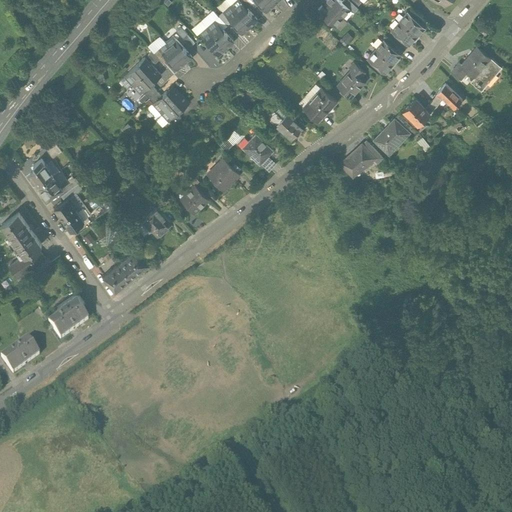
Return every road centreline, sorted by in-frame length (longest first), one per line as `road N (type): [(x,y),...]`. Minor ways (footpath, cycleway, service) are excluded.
road 1 (residential): [(111,319),(343,139),(452,35)]
road 2 (residential): [(111,319),(12,178)]
road 3 (primary): [(0,128),(106,0)]
road 4 (residential): [(312,0),(201,85)]
road 5 (residential): [(0,397),(111,319)]
